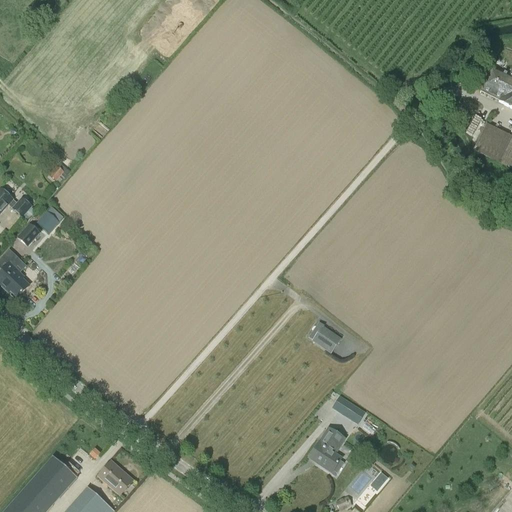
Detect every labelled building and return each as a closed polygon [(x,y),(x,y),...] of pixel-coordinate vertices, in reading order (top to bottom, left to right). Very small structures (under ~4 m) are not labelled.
[(511,70),(508,76),(492,68),(481,90),(500,100),(498,103),(511,109),(511,70)] [(473,151),(511,170),(511,138),(486,125),(473,151)] [(62,161),(49,177),(63,188),(76,172),(62,161)] [(22,219),(31,209),(21,200),(17,205),(0,190),(0,215),(8,207),(22,219)] [(27,249),(32,243),(40,235),(28,225),(16,240),(27,249)] [(17,300),(29,288),(18,278),(20,276),(9,265),(0,274),(0,287),(1,288),(2,286),(11,294),(10,296),(14,300),(16,299),(17,300)] [(339,342),(322,330),(324,327),(319,324),(309,339),(331,354),(339,342)] [(352,403),(345,413),(355,421),(362,411),(352,403)] [(331,474),(341,459),(336,455),(346,441),(329,430),(309,460),(331,474)] [(95,451),(90,456),(95,460),(99,455),(95,451)] [(48,511),(77,480),(53,459),(5,511),(48,511)] [(119,474),(109,465),(97,479),(119,498),(132,482),(121,472),(119,474)] [(113,511),(87,489),(67,511),(113,511)] [(339,511),(341,511),(351,508),(347,498),(336,503),(339,511)]
